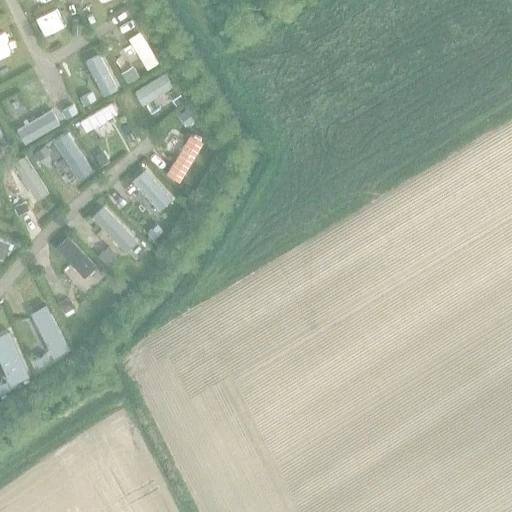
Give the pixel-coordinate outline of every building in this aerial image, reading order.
[(135,106),(171,85),(162,71),(127,92),(135,106)] [(30,75),(0,91),(0,97),(11,117),(25,109),(19,99),(38,89),(30,75)] [(78,111),(72,99),(59,106),(65,118),(78,111)] [(85,131),(117,113),(111,102),(79,120),(85,131)] [(66,130),(36,149),(42,159),(62,146),(71,159),(80,153),(66,130)] [(178,180),(202,142),(199,140),(200,138),(194,134),(192,136),(190,134),(166,173),(178,180)] [(12,161),(36,198),(48,190),(24,153),(12,161)] [(168,195),(143,167),(134,175),(158,203),(168,195)] [(129,231),(104,206),(96,214),(121,239),(129,231)] [(95,265),(67,235),(55,246),(83,276),(95,265)] [(33,314),(50,348),(64,341),(46,307),(33,314)] [(0,331),(0,346),(10,371),(25,365),(9,327),(0,331)] [(0,386),(3,392),(20,384),(15,374),(0,381),(0,386)]
